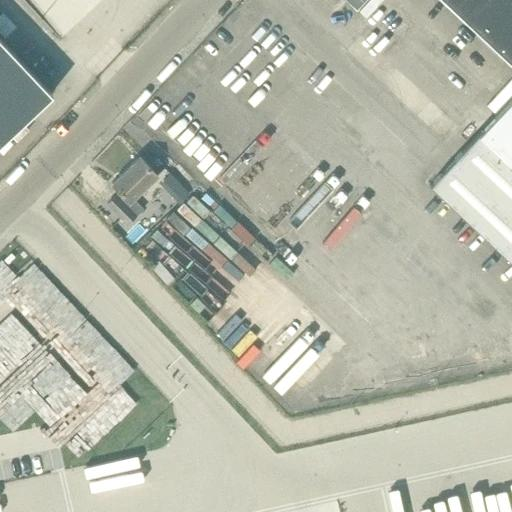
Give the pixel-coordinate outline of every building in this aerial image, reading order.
[(346,0),(356,9),(364,0),(346,0)] [(511,99),(499,113),(433,184),(511,258),(511,0),(447,0),(511,60),(511,99)] [(0,141),(52,93),(44,85),(0,38),(0,141)] [(511,81),(490,105),(499,113),(511,99),(511,81)] [(157,175),(140,157),(139,156),(111,183),(128,201),(125,204),(116,195),(107,204),(126,225),(143,209),(133,198),(157,175)] [(190,194),(182,186),(171,196),(179,204),(190,194)] [(430,317),(443,370),(510,354),(497,301),(430,317)] [(118,391),(75,431),(90,447),(133,407),(118,391)]
